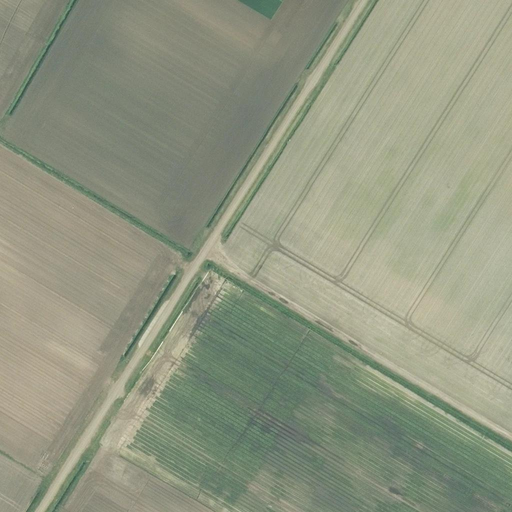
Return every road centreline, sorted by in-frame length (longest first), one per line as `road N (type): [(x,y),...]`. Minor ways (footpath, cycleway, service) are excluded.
road 1 (unclassified): [(37,511),(362,0)]
road 2 (track): [(203,251),(511,437)]
